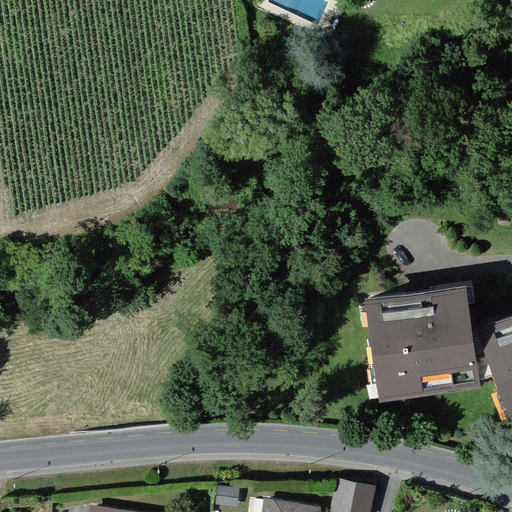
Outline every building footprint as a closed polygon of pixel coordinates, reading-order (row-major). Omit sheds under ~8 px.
[(479,376),(465,280),(371,293),(385,389),(479,376)] [(511,404),(511,304),(480,316),(511,404)] [(374,509),(376,476),(337,473),(335,506),(374,509)] [(321,511),(323,503),(281,494),(277,511),(321,511)] [(158,511),(90,499),(87,511),(158,511)]
